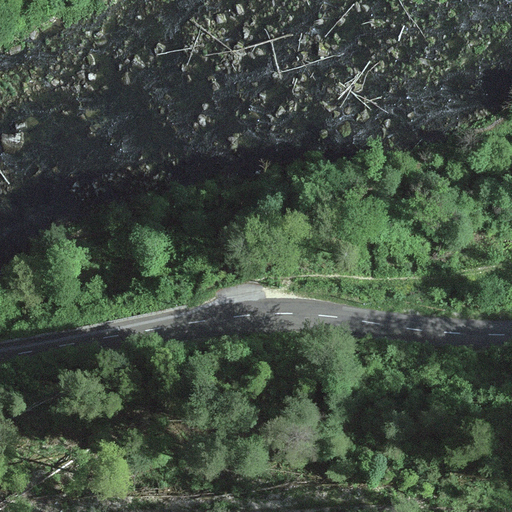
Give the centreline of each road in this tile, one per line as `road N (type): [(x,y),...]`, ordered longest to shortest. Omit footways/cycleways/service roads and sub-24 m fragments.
road 1 (secondary): [(511,333),(282,312),(0,354)]
road 2 (track): [(215,511),(446,511)]
